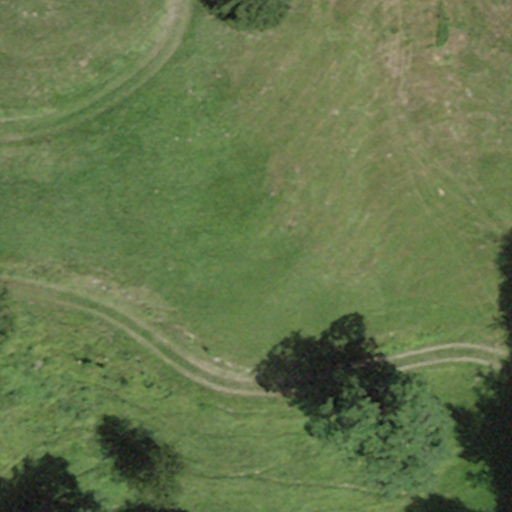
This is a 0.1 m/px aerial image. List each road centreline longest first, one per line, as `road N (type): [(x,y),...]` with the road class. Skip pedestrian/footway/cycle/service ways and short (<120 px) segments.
road 1 (track): [(0,283),(115,310),(185,362),(242,383),(315,379),(462,347),(511,366)]
road 2 (track): [(179,0),(173,33),(135,77),(77,113),(0,133)]
